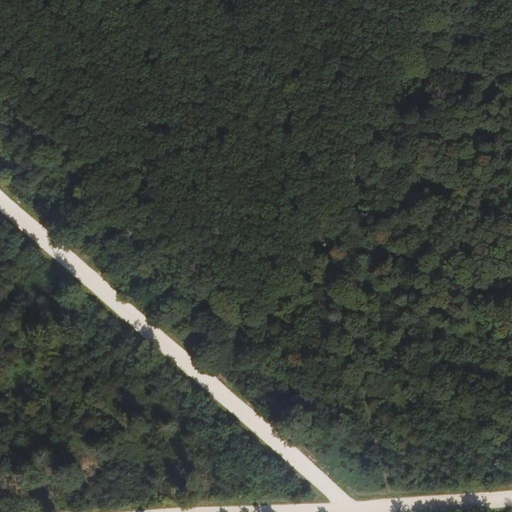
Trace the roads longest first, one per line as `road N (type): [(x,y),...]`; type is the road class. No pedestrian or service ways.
road 1 (track): [(354,511),(0,204)]
road 2 (track): [(298,511),(511,497)]
